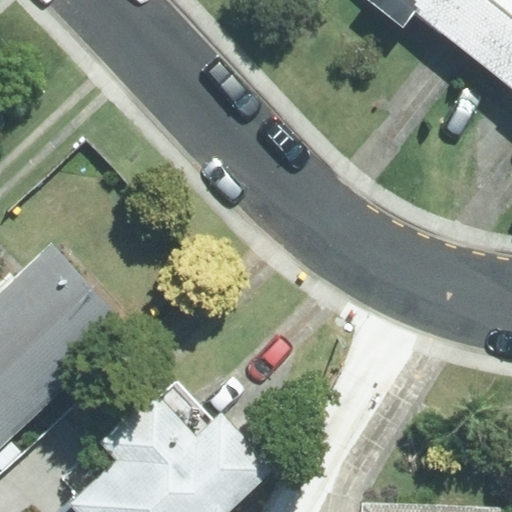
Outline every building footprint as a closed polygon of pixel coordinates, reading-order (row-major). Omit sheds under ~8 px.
[(416,13),(477,61),(511,16),(511,0),(365,0),(403,29),(416,13)] [(511,16),(477,61),(511,87),(511,16)] [(0,294),(0,403),(23,427),(129,326),(52,246),(0,294)] [(118,460),(71,501),(81,511),(221,511),(269,466),(221,416),(212,426),(172,384),(159,396),(156,392),(102,443),(118,460)] [(0,448),(23,427),(0,403),(0,448)] [(81,511),(71,501),(59,511),(81,511)]
